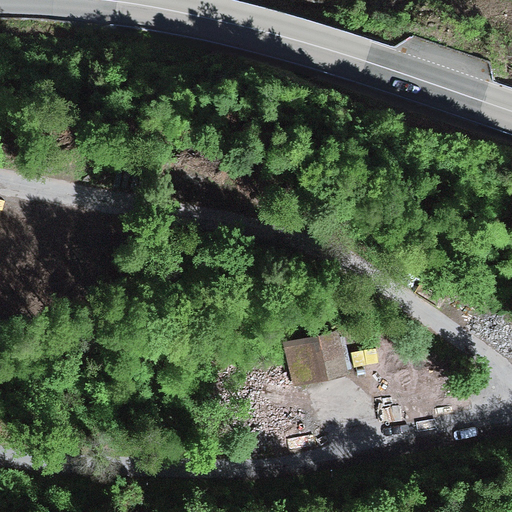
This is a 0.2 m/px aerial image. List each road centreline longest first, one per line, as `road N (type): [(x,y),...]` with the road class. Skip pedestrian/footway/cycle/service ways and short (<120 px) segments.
road 1 (residential): [(511,387),(495,361),(362,265),(0,187)]
road 2 (residential): [(0,449),(28,460),(218,471),(511,422)]
road 3 (primary): [(511,111),(282,37),(100,0)]
